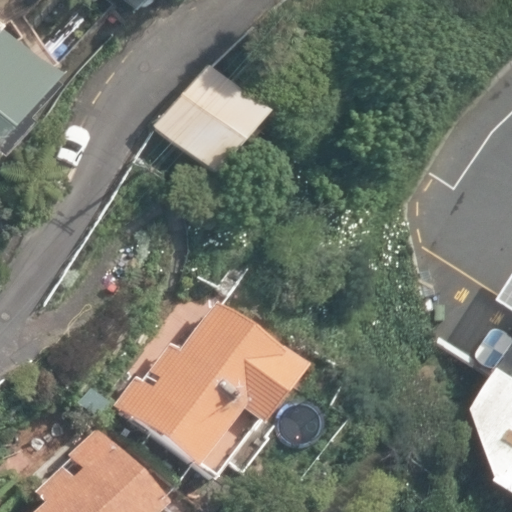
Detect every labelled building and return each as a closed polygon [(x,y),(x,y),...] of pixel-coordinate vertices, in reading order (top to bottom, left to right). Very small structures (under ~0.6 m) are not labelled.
[(0,170),(75,89),(0,30),(0,170)] [(260,113),(208,72),(156,137),(209,178),(260,113)] [(302,371),(208,305),(118,407),(214,476),(302,371)] [(511,338),(466,408),(488,484),(511,496),(511,338)] [(152,511),(162,502),(89,433),(14,511),(152,511)]
